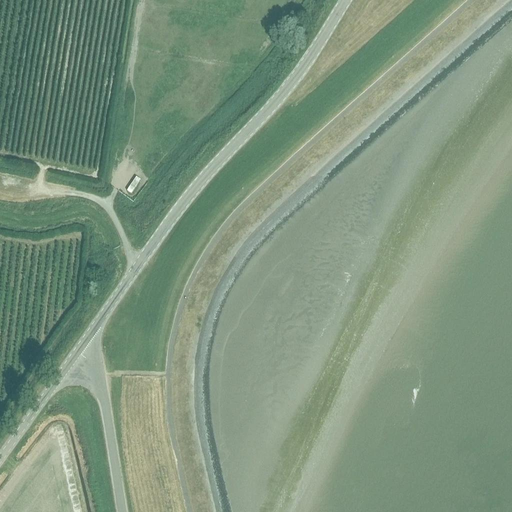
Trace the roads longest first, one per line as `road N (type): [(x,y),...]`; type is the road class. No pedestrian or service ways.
road 1 (tertiary): [(77,355),(194,190),(303,70),(343,0)]
road 2 (unclassified): [(120,511),(98,376),(77,355)]
road 3 (tertiary): [(0,459),(77,355)]
